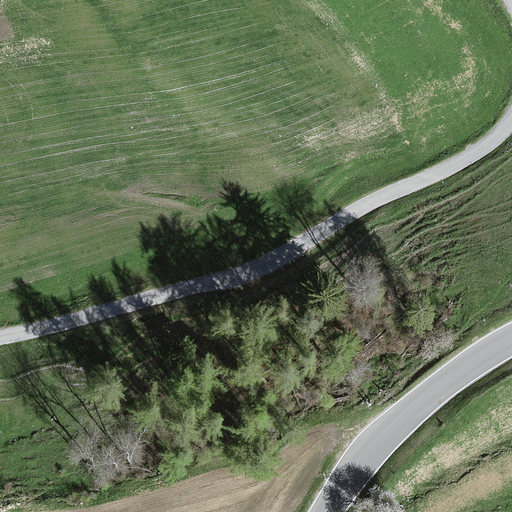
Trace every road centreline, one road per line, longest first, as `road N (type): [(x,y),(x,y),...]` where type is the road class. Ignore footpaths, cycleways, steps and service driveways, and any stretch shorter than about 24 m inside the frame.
road 1 (track): [(511,117),(471,154),(367,202),(252,270),(0,336)]
road 2 (tertiary): [(511,339),(392,425),(328,511)]
